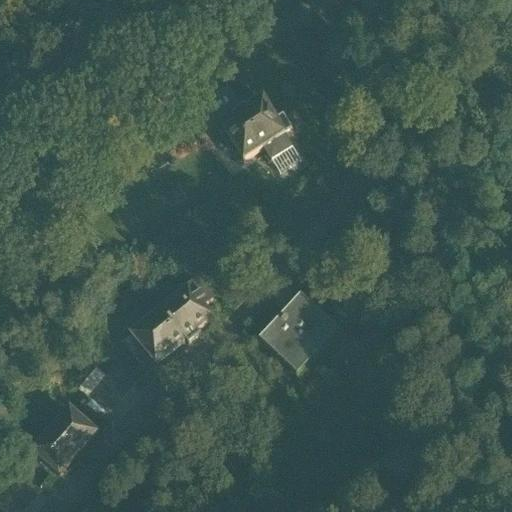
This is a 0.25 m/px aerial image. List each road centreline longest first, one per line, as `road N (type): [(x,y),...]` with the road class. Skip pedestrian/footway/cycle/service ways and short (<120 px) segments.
road 1 (unclassified): [(365,0),(390,66),(385,130),(336,207),(262,295),(195,354),(53,511)]
road 2 (track): [(0,207),(347,0)]
road 3 (track): [(395,511),(444,451),(483,376),(511,355)]
